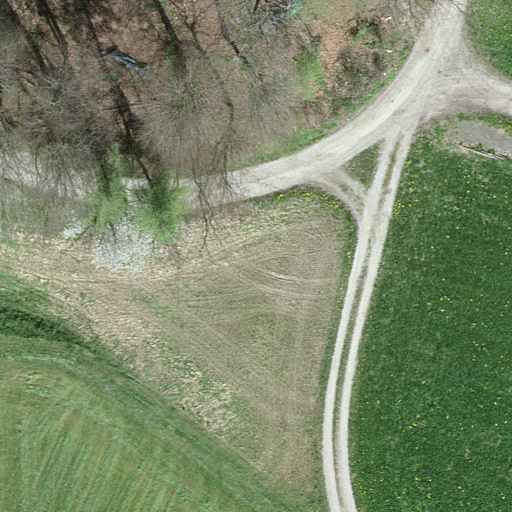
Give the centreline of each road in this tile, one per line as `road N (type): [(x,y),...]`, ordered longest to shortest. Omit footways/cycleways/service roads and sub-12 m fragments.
road 1 (track): [(0,159),(55,179),(160,191),(407,139)]
road 2 (track): [(322,511),(309,487),(374,198),(407,139)]
road 3 (track): [(407,139),(455,93),(473,0)]
